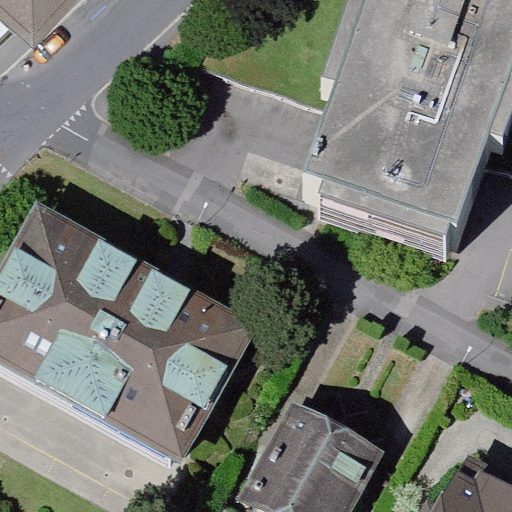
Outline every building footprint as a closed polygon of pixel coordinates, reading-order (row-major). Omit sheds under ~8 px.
[(54,0),(19,0),(38,17),(54,0)] [(511,0),(355,0),(320,103),(329,106),(297,199),(318,206),(314,218),(442,262),(447,248),(454,251),(487,154),(503,159),(511,133),(511,0)] [(0,359),(177,457),(254,318),(32,195),(0,251),(0,359)] [(261,511),(348,511),(383,447),(290,398),(237,499),(261,511)] [(511,511),(511,477),(467,451),(431,511),(511,511)]
